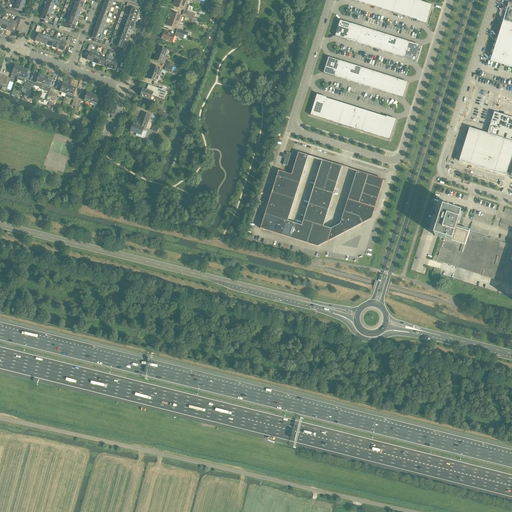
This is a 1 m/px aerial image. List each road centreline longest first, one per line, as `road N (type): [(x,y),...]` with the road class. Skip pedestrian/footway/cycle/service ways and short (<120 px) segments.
road 1 (motorway): [(0,354),(511,485)]
road 2 (motorway): [(511,460),(0,333)]
road 3 (unclassified): [(410,511),(0,418)]
road 4 (primary): [(329,308),(0,224)]
road 5 (secondary): [(380,307),(476,0)]
road 6 (secondary): [(467,0),(371,304)]
road 7 (unclassified): [(450,0),(397,159),(294,126)]
road 8 (unclassified): [(511,198),(440,170),(492,0)]
road 9 (unclassified): [(294,126),(330,0)]
